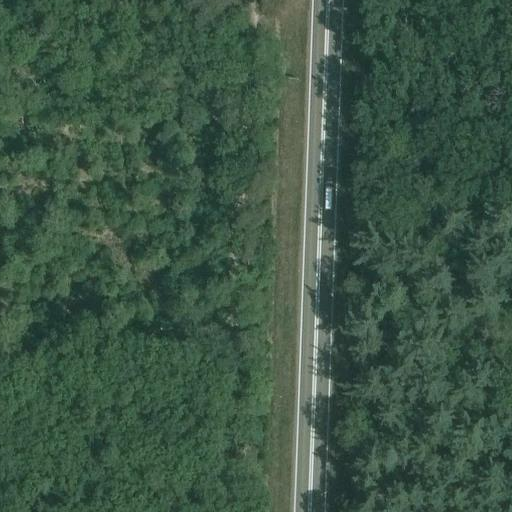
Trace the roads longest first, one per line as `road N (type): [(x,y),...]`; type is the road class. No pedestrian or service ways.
road 1 (trunk): [(311,511),(327,0)]
road 2 (track): [(239,303),(236,511)]
road 3 (track): [(252,0),(240,205)]
